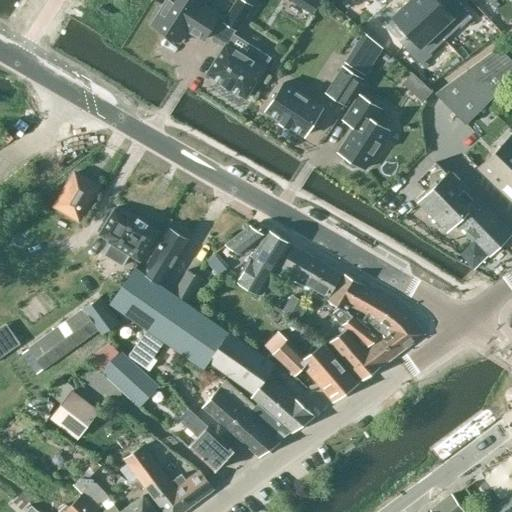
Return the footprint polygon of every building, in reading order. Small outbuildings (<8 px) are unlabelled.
[(202,6),(203,4),(196,0),(166,0),(151,25),(179,42),(186,30),(202,41),(218,16),(202,6)] [(244,0),(236,0),(222,22),(236,30),(252,5),(244,0)] [(290,0),(311,14),(320,0),(290,0)] [(408,0),(392,15),(412,37),(403,45),(420,64),(430,54),(429,52),(444,38),(408,0)] [(437,0),(408,0),(444,38),(459,24),(460,26),(471,17),(455,0),(451,0),(444,7),(437,0)] [(364,33),(345,63),(363,75),(380,47),(364,33)] [(226,44),(206,74),(221,83),(220,84),(230,90),(230,89),(245,99),(271,58),(254,47),(247,57),(226,44)] [(511,60),(498,47),(435,93),(466,124),(486,104),(511,77),(511,60)] [(343,66),(326,93),(345,105),(362,78),(343,66)] [(284,82),(265,111),(280,120),(279,121),(288,127),(289,126),(304,136),(322,107),(284,82)] [(424,86),(415,96),(422,101),(430,91),(424,86)] [(357,166),(358,164),(365,169),(389,131),(373,120),(380,109),(359,95),(343,119),(354,126),(338,151),(345,156),(344,158),(345,162),(353,167),(357,166)] [(511,136),(479,168),(478,168),(511,200),(511,136)] [(416,181),(427,191),(427,192),(418,202),(443,228),(453,218),(489,254),(511,233),(449,170),(446,173),(435,162),(416,181)] [(74,173),(54,208),(77,221),(97,187),(74,173)] [(130,254),(139,260),(157,231),(146,225),(146,224),(145,223),(145,224),(138,220),(139,219),(137,218),(137,219),(126,213),(125,214),(115,208),(99,234),(109,240),(109,241),(110,243),(103,255),(122,266),(130,254)] [(248,226),(237,235),(225,244),(242,254),(254,244),(265,236),(248,226)] [(168,228),(142,271),(162,287),(188,239),(168,228)] [(266,280),(288,243),(269,231),(256,253),(258,254),(249,268),(245,266),(241,274),(242,275),(238,282),(261,296),(269,282),(266,280)] [(326,300),(327,301),(343,274),(294,246),(280,269),(314,288),(311,295),(324,304),(326,300)] [(162,287),(142,271),(141,271),(135,267),(134,267),(109,303),(147,329),(164,341),(204,369),(208,361),(253,394),(250,397),(257,403),(291,431),(291,432),(314,416),(266,375),(275,364),(228,332),(162,287)] [(189,270),(176,292),(190,300),(203,278),(189,270)] [(422,335),(409,316),(393,303),(361,285),(343,274),(327,301),(340,307),(332,313),(341,325),(347,328),(328,342),(361,381),(422,335)] [(121,323),(100,295),(27,348),(28,349),(21,354),(36,374),(43,369),(43,370),(99,331),(102,335),(121,323)] [(305,305),(291,297),(282,310),(296,319),(305,305)] [(0,360),(22,345),(5,323),(0,326),(0,360)] [(156,360),(153,357),(164,341),(147,329),(128,356),(149,370),(156,360)] [(324,343),(307,359),(288,339),(273,353),(294,375),(303,365),(333,401),(358,382),(335,356),(324,343)] [(139,408),(160,385),(120,349),(99,372),(139,408)] [(279,440),(291,431),(257,403),(255,405),(226,379),(202,406),(258,455),(279,440)] [(71,395),(55,418),(78,435),(95,411),(71,395)] [(197,436),(188,446),(215,470),(233,449),(188,408),(177,419),(197,436)] [(163,511),(181,511),(213,489),(199,470),(185,479),(181,474),(171,482),(143,444),(123,458),(163,511)] [(73,485),(82,494),(99,510),(111,498),(86,472),(73,485)] [(511,511),(511,490),(484,511),(511,511)] [(154,511),(141,493),(119,511),(114,503),(104,511),(154,511)] [(101,511),(99,510),(82,494),(63,511),(101,511)] [(462,511),(451,496),(429,510),(430,511),(462,511)]
